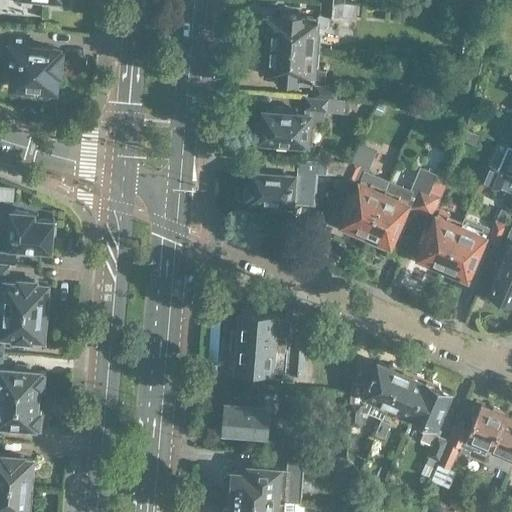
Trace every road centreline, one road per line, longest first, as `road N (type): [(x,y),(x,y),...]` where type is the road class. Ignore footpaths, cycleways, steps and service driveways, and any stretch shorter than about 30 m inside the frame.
road 1 (primary): [(122,172),(95,511)]
road 2 (primary): [(153,511),(179,188)]
road 3 (residential): [(511,366),(228,245)]
road 4 (primary): [(179,188),(194,0)]
road 5 (primary): [(136,0),(122,172)]
road 6 (primary): [(122,172),(0,136)]
